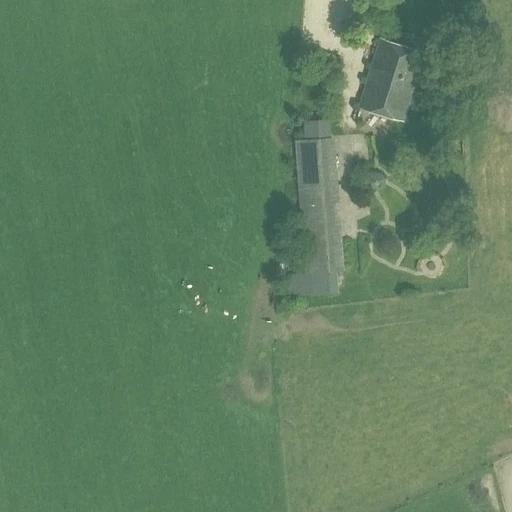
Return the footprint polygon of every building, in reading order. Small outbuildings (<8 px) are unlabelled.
[(404,121),(425,52),(381,38),(359,107),(404,121)] [(306,140),(331,138),(330,120),(305,121),(306,140)] [(335,138),(331,138),(306,140),(295,141),(304,274),(336,272),(345,271),(335,138)] [(381,174),(375,172),(370,174),(366,179),(365,185),(369,190),(374,192),(381,191),(385,186),(385,180),(381,174)] [(429,263),(433,251),(420,246),(416,259),(429,263)] [(337,292),(336,272),(304,274),(288,276),(289,295),(337,292)]
